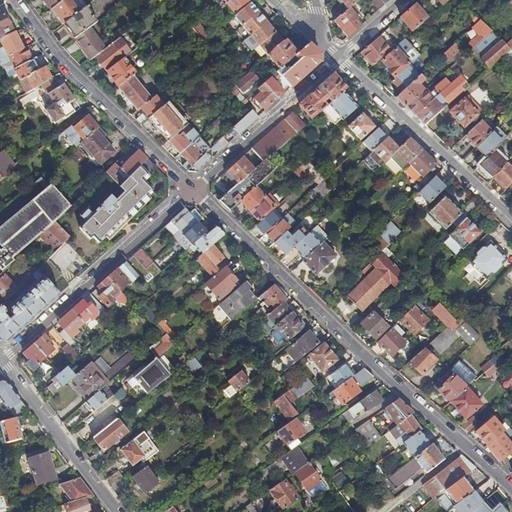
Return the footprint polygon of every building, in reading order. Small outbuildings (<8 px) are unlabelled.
[(43,0),(51,10),(63,0),(43,0)] [(63,0),(51,10),(61,25),(63,24),(67,21),(87,6),(82,0),(63,0)] [(222,0),(226,4),(235,15),(251,3),(248,0),(222,0)] [(340,0),(348,10),(351,8),(360,0),(340,0)] [(381,0),(370,0),(379,10),(385,5),(381,0)] [(454,0),(466,14),(470,10),(464,3),(461,0),(454,0)] [(259,13),(251,3),(235,15),(234,17),(242,26),(259,13)] [(428,20),(415,5),(401,18),(413,32),(428,20)] [(67,21),(63,24),(74,38),(75,38),(89,28),(96,22),(87,9),(89,8),(87,6),(67,21)] [(348,10),(334,21),(347,38),(360,27),(356,21),(359,19),(351,8),(348,10)] [(266,22),(259,13),(242,26),(250,35),(266,22)] [(0,39),(13,33),(4,14),(0,16),(0,39)] [(276,14),(266,22),(250,35),(258,45),(274,32),(270,27),(281,18),(276,14)] [(479,35),(469,43),(473,48),(492,31),(482,22),(480,20),(472,28),(479,35)] [(199,23),(197,25),(193,28),(202,41),(204,40),(209,36),(199,23)] [(89,28),(75,38),(91,60),(95,57),(105,49),(89,28)] [(188,32),(203,51),(209,46),(204,40),(202,41),(193,28),(188,32)] [(283,42),(274,32),(258,45),(265,53),(267,55),(283,42)] [(397,46),(385,32),(361,52),(373,66),(397,46)] [(0,41),(3,48),(0,49),(0,59),(7,56),(23,49),(19,41),(18,42),(14,33),(13,33),(0,39),(0,41)] [(247,50),(254,46),(248,36),(241,41),(247,50)] [(105,49),(95,57),(106,72),(124,58),(131,53),(120,38),(119,38),(114,42),(105,49)] [(283,42),(267,55),(279,69),(283,67),(289,61),(298,53),(286,39),(283,42)] [(420,56),(407,41),(397,50),(396,49),(383,62),(390,70),(388,71),(389,73),(387,75),(391,79),(394,77),(395,79),(411,65),(420,56)] [(506,45),(502,41),(466,72),(440,94),(435,99),(415,116),(425,125),(444,108),(441,104),(443,102),(446,106),(464,90),(461,87),(466,83),(469,86),(510,49),(506,45)] [(460,45),(457,42),(442,56),(447,62),(464,46),(462,44),(460,45)] [(283,67),(279,69),(277,72),(279,74),(291,87),(319,62),(319,54),(309,44),(298,53),(289,61),(291,63),(296,58),(298,61),(289,69),(288,67),(285,69),(283,67)] [(258,45),(253,50),(260,58),(265,53),(258,45)] [(23,49),(7,56),(13,69),(31,59),(25,47),(23,49)] [(468,58),(466,55),(441,77),(444,81),(435,89),(440,94),(466,72),(460,65),(468,58)] [(31,59),(13,69),(19,81),(26,77),(42,68),(36,57),(31,59)] [(124,58),(106,72),(118,86),(132,75),(135,73),(124,58)] [(420,76),(410,65),(395,79),(392,82),(402,93),(420,76)] [(42,68),(26,77),(32,89),(33,89),(41,84),(50,78),(44,68),(42,68)] [(235,85),(242,93),(258,79),(251,71),(235,85)] [(132,75),(118,86),(137,110),(141,107),(151,99),(132,75)] [(346,89),(333,75),(299,106),(311,120),(316,116),(322,111),(326,107),(323,103),(328,99),(331,103),(344,91),(346,89)] [(421,75),(420,76),(402,93),(396,98),(405,107),(425,91),(419,85),(425,80),(421,75)] [(41,84),(54,104),(46,110),(45,110),(54,123),(63,117),(65,119),(74,112),(68,103),(74,100),(63,84),(59,87),(52,77),(50,78),(41,84)] [(271,77),(264,83),(278,98),(285,93),(271,77)] [(261,92),(254,98),(265,110),(278,98),(264,83),(258,88),(261,92)] [(233,85),(229,89),(235,96),(240,92),(233,85)] [(22,105),(30,100),(37,101),(37,97),(34,91),(28,94),(19,100),(22,105)] [(331,103),(326,107),(322,111),(334,125),(341,119),(342,121),(358,107),(344,91),(331,103)] [(429,96),(425,91),(405,107),(415,116),(435,99),(432,96),(429,96)] [(155,96),(151,99),(141,107),(149,117),(163,106),(155,96)] [(478,114),(481,111),(468,97),(465,100),(464,100),(450,112),(464,128),(479,115),(478,114)] [(173,98),(163,106),(149,117),(148,118),(157,128),(176,113),(174,110),(179,106),(173,98)] [(86,114),(87,116),(73,128),(71,125),(63,131),(67,136),(66,138),(71,144),(73,144),(76,146),(83,140),(98,128),(90,118),(92,117),(93,118),(99,112),(94,108),(86,114)] [(252,110),(250,112),(228,132),(234,138),(258,117),(252,110)] [(254,169),(243,156),(224,173),(235,186),(219,201),(229,212),(240,201),(256,187),(284,161),(275,152),(305,126),(292,112),(251,149),(263,162),(254,169)] [(180,117),(176,113),(157,128),(168,141),(187,125),(191,121),(185,113),(180,117)] [(360,141),(375,127),(363,113),(348,127),(360,141)] [(481,122),(466,137),(476,147),(492,132),(482,122),(481,122)] [(191,129),(187,125),(168,141),(162,146),(167,150),(173,146),(180,153),(198,136),(191,129)] [(103,138),(105,136),(98,128),(83,140),(80,143),(90,155),(87,157),(96,167),(115,152),(103,138)] [(387,138),(378,129),(363,143),(371,152),(372,153),(373,152),(387,138)] [(502,143),(492,132),(476,147),(486,158),(494,151),(496,149),(499,146),(502,143)] [(198,136),(180,153),(186,161),(182,165),(187,169),(210,149),(198,136)] [(222,137),(218,141),(224,147),(228,143),(222,137)] [(388,138),(387,138),(373,152),(384,163),(395,152),(398,149),(388,138)] [(410,138),(398,149),(395,152),(406,164),(407,165),(408,164),(422,150),(410,138)] [(218,141),(210,149),(187,169),(189,171),(196,171),(212,158),(212,151),(220,150),(224,147),(218,141)] [(0,151),(0,173),(4,178),(17,168),(3,150),(0,151)] [(412,167),(406,173),(423,190),(435,177),(429,171),(437,164),(422,150),(408,164),(412,167)] [(121,169),(115,163),(105,172),(120,186),(122,185),(140,166),(147,159),(139,151),(132,158),(131,156),(126,161),(127,163),(121,169)] [(494,151),(486,158),(479,165),(492,178),(493,177),(507,163),(494,151)] [(152,164),(147,159),(140,166),(145,171),(152,164)] [(509,161),(507,163),(493,177),(507,190),(511,184),(511,168),(509,165),(511,163),(509,161)] [(157,168),(152,164),(145,171),(150,175),(157,168)] [(304,181),(310,176),(300,165),(294,171),(304,181)] [(81,217),(85,221),(79,227),(90,238),(93,236),(100,243),(112,230),(115,233),(121,227),(123,229),(128,224),(125,222),(131,216),(128,214),(134,207),(137,210),(143,204),(140,201),(153,189),(145,181),(143,179),(148,174),(150,176),(157,168),(150,175),(145,171),(140,166),(122,185),(126,190),(124,192),(116,200),(111,195),(94,212),(90,209),(81,217)] [(423,190),(419,194),(429,204),(446,188),(435,177),(423,190)] [(311,188),(318,199),(328,193),(322,182),(311,188)] [(265,198),(256,187),(240,201),(250,212),(265,198)] [(0,275),(14,261),(11,258),(53,222),(59,217),(39,194),(19,211),(0,227),(0,245),(3,249),(0,251),(0,275)] [(249,219),(255,226),(268,215),(274,209),(279,205),(269,194),(265,198),(250,212),(253,215),(249,219)] [(446,230),(452,223),(457,228),(466,219),(461,214),(462,214),(445,197),(429,212),(446,230)] [(475,199),(464,210),(469,215),(480,204),(475,199)] [(185,209),(171,222),(179,231),(173,236),(177,240),(183,235),(197,223),(189,213),(185,209)] [(268,215),(276,224),(281,220),(283,218),(274,209),(268,215)] [(193,210),(189,213),(197,223),(203,218),(195,210),(193,210)] [(250,232),(255,237),(260,232),(264,236),(265,234),(276,224),(268,215),(255,226),(250,232)] [(469,245),(480,233),(466,219),(457,228),(454,230),(469,245)] [(281,220),(276,224),(265,234),(274,243),(274,244),(282,236),(281,236),(284,233),(291,227),(287,223),(286,225),(281,220)] [(40,236),(55,251),(64,242),(70,237),(54,221),(40,236)] [(171,222),(165,227),(173,236),(179,231),(171,222)] [(206,232),(197,223),(183,235),(192,245),(201,237),(206,232)] [(390,223),(379,234),(388,244),(400,233),(390,223)] [(202,239),(201,237),(192,245),(201,255),(202,254),(202,253),(212,245),(224,234),(216,227),(202,239)] [(274,244),(280,250),(274,256),(280,261),(291,250),(294,248),(308,234),(303,228),(290,240),(284,233),(281,236),(282,236),(274,244)] [(468,244),(454,230),(448,236),(455,243),(450,248),(456,254),(462,249),(463,250),(468,244)] [(309,233),(308,234),(294,248),(300,255),(299,257),(303,261),(321,245),(309,233)] [(379,234),(372,241),(382,251),(386,248),(389,245),(388,244),(379,234)] [(487,279),(507,259),(490,241),(470,262),(473,265),(473,268),(480,275),(483,275),(487,279)] [(323,242),(321,245),(303,261),(291,272),(297,277),(308,268),(316,276),(336,257),(323,243),(323,242)] [(202,254),(201,255),(196,259),(203,268),(211,262),(219,272),(225,267),(228,264),(224,259),(212,245),(202,253),(202,254)] [(391,264),(386,259),(391,254),(386,248),(382,251),(376,257),(379,260),(373,265),(376,269),(369,275),(368,274),(368,275),(368,276),(362,283),(361,282),(360,282),(361,283),(355,290),(354,288),(353,289),(354,290),(348,297),(346,296),(362,313),(362,312),(361,311),(368,305),(369,306),(370,305),(369,304),(375,298),(376,299),(377,298),(376,297),(382,291),(384,292),(384,291),(383,290),(390,283),(394,286),(404,277),(395,268),(396,268),(392,263),(391,264)] [(133,255),(145,269),(153,262),(140,249),(133,255)] [(298,257),(291,250),(280,261),(287,268),(298,257)] [(126,262),(136,273),(147,285),(161,272),(153,262),(145,269),(133,255),(126,262)] [(47,259),(37,270),(43,276),(46,279),(51,285),(62,273),(47,259)] [(211,262),(203,268),(212,278),(219,272),(211,262)] [(16,278),(22,284),(26,280),(37,269),(31,263),(16,278)] [(371,268),(368,265),(361,272),(364,274),(371,268)] [(233,285),(237,281),(225,267),(219,272),(212,278),(205,284),(219,300),(235,287),(233,285)] [(119,268),(108,277),(120,290),(128,283),(123,277),(125,275),(119,268)] [(37,270),(37,269),(26,280),(22,284),(18,288),(19,288),(21,291),(35,278),(36,279),(38,279),(43,276),(37,270)] [(5,274),(0,278),(0,295),(6,301),(19,288),(18,288),(5,274)] [(115,300),(112,297),(120,290),(108,277),(98,287),(104,293),(99,297),(107,307),(115,300)] [(5,313),(6,311),(1,306),(0,306),(0,340),(7,341),(28,323),(60,294),(51,285),(46,279),(35,289),(33,287),(28,293),(29,294),(11,310),(10,314),(13,316),(10,319),(5,313)] [(250,288),(245,282),(219,305),(229,318),(232,320),(256,300),(248,291),(250,288)] [(265,300),(259,305),(261,307),(264,305),(271,313),(283,303),(286,300),(274,285),(258,298),(260,301),(263,298),(265,300)] [(429,293),(425,296),(435,308),(439,304),(429,293)] [(93,306),(97,312),(98,315),(94,318),(92,315),(84,322),(90,330),(108,313),(90,294),(83,301),(90,309),(93,306)] [(483,297),(479,301),(498,317),(501,314),(497,310),(498,309),(488,300),(487,301),(483,297)] [(83,301),(72,310),(84,322),(92,315),(94,318),(98,315),(97,312),(93,306),(90,309),(83,301)] [(261,321),(258,324),(266,334),(275,326),(278,324),(277,324),(291,313),(299,307),(293,301),(286,307),(283,303),(271,313),(264,305),(261,307),(254,313),(261,321)] [(143,304),(140,307),(152,322),(156,319),(143,304)] [(443,323),(444,322),(448,327),(449,327),(455,322),(439,304),(435,308),(432,310),(443,323)] [(277,324),(278,324),(275,326),(286,339),(302,327),(296,319),(305,313),(299,307),(291,313),(277,324)] [(414,335),(428,321),(414,307),(400,320),(414,335)] [(67,325),(63,329),(63,330),(71,338),(78,331),(76,329),(84,322),(72,310),(62,319),(67,325)] [(361,325),(375,339),(388,327),(373,313),(361,325)] [(448,327),(445,330),(441,334),(450,344),(458,336),(454,332),(457,330),(466,321),(463,318),(457,324),(455,322),(449,327),(448,327)] [(162,320),(158,324),(167,334),(174,343),(178,340),(162,320)] [(466,321),(457,330),(471,345),(479,337),(466,322),(466,321)] [(392,357),(405,344),(391,329),(378,343),(371,349),(378,355),(384,349),(392,357)] [(63,330),(59,334),(69,345),(73,340),(71,338),(63,330)] [(295,348),(288,353),(296,363),(319,344),(309,332),(293,345),(295,348)] [(45,334),(34,344),(45,357),(54,350),(49,344),(51,341),(45,334)] [(155,357),(153,360),(154,361),(174,343),(167,334),(160,340),(162,343),(151,352),(155,357)] [(441,334),(430,343),(439,353),(450,344),(441,334)] [(129,390),(137,384),(146,395),(180,367),(185,363),(188,360),(174,343),(154,361),(131,380),(125,385),(129,390)] [(322,373),(337,360),(324,343),(308,356),(322,373)] [(40,366),(38,363),(45,357),(34,344),(24,353),(30,360),(25,363),(26,364),(27,363),(33,371),(40,366)] [(69,345),(63,349),(74,361),(79,356),(69,345)] [(424,349),(421,351),(408,363),(422,376),(437,361),(424,349)] [(91,362),(76,375),(70,380),(77,388),(79,385),(83,390),(80,392),(88,401),(106,385),(114,378),(136,359),(130,352),(111,369),(101,357),(93,364),(91,362)] [(188,360),(185,363),(193,372),(200,366),(193,356),(188,360)] [(491,361),(482,369),(485,373),(494,365),(491,361)] [(345,365),(330,376),(338,388),(364,369),(359,364),(351,370),(352,371),(350,372),(345,365)] [(56,380),(49,387),(54,394),(70,380),(76,375),(68,365),(60,373),(54,378),(56,380)] [(55,368),(43,378),(48,383),(54,378),(60,373),(55,368)] [(364,369),(338,388),(332,392),(336,397),(333,399),(333,402),(336,407),(338,407),(341,405),(342,405),(359,392),(354,385),(357,383),(361,387),(374,377),(364,369)] [(231,386),(224,391),(229,397),(250,382),(241,370),(236,374),(234,372),(230,375),(232,377),(227,381),(231,386)] [(449,371),(434,387),(450,402),(467,388),(449,371)] [(307,379),(291,391),(298,400),(311,390),(314,387),(307,379)] [(13,415),(14,419),(16,418),(18,418),(31,414),(8,383),(0,380),(0,401),(2,401),(9,410),(13,415)] [(115,394),(106,385),(88,401),(86,402),(94,412),(115,394)] [(465,420),(482,406),(467,388),(450,402),(465,420)] [(274,402),(289,421),(298,414),(290,405),(297,400),(289,391),(274,402)] [(383,401),(376,391),(348,410),(353,416),(364,409),(366,413),(383,401)] [(392,424),(386,428),(389,432),(400,424),(399,423),(409,416),(410,416),(414,413),(398,399),(385,409),(387,412),(385,413),(387,416),(389,415),(392,420),(390,421),(392,424)] [(299,415),(299,416),(277,431),(287,445),(305,433),(303,430),(305,426),(315,419),(308,409),(299,415)] [(399,423),(400,424),(389,432),(400,446),(403,444),(419,432),(420,432),(421,431),(410,416),(409,416),(399,423)] [(479,423),(474,417),(460,428),(467,434),(479,423)] [(0,424),(5,443),(23,438),(18,418),(16,418),(14,419),(0,422),(0,424)] [(128,432),(117,418),(93,438),(104,451),(128,432)] [(493,418),(476,432),(487,446),(502,433),(505,431),(493,418)] [(368,421),(355,430),(368,448),(381,438),(368,421)] [(419,432),(403,444),(414,458),(430,446),(420,432),(419,432)] [(487,446),(486,447),(500,463),(511,451),(511,444),(502,433),(487,446)] [(142,459),(143,461),(152,455),(158,451),(149,439),(138,447),(133,440),(120,450),(132,465),(142,459)] [(408,463),(408,464),(388,479),(388,480),(396,489),(416,473),(411,468),(418,463),(426,474),(444,460),(433,445),(432,444),(430,446),(414,458),(408,463)] [(300,453),(296,447),(280,459),(292,475),(293,474),(294,473),(307,463),(300,453)] [(105,457),(100,451),(90,459),(95,465),(105,457)] [(56,479),(48,453),(29,459),(37,485),(56,479)] [(476,468),(462,456),(435,478),(444,490),(445,491),(463,477),(476,468)] [(147,466),(144,462),(130,472),(133,477),(146,466),(147,466)] [(308,492),(322,482),(308,463),(307,463),(294,473),(300,481),(297,482),(301,488),(304,486),(308,492)] [(377,465),(373,468),(384,483),(388,480),(388,479),(377,465)] [(145,494),(159,484),(146,466),(133,477),(132,477),(145,494)] [(123,478),(118,471),(106,480),(111,487),(123,478)] [(335,475),(330,479),(338,490),(343,486),(335,475)] [(125,477),(123,478),(111,487),(116,493),(129,483),(125,477)] [(435,477),(424,487),(433,499),(444,490),(435,478),(435,477)] [(446,493),(436,500),(445,511),(446,511),(452,508),(474,492),(463,477),(445,491),(446,493)] [(79,478),(60,484),(73,502),(86,498),(93,495),(79,478)] [(284,480),(270,490),(284,510),(299,499),(293,490),(294,490),(291,485),(289,487),(284,480)] [(406,498),(421,487),(417,481),(401,492),(406,498)] [(470,511),(482,503),(474,492),(452,508),(455,511),(470,511)] [(73,502),(65,504),(67,511),(90,511),(86,498),(73,502)] [(256,511),(251,503),(244,509),(246,511),(256,511)] [(492,511),(490,511),(482,503),(470,511),(505,511),(499,505),(492,511)]
